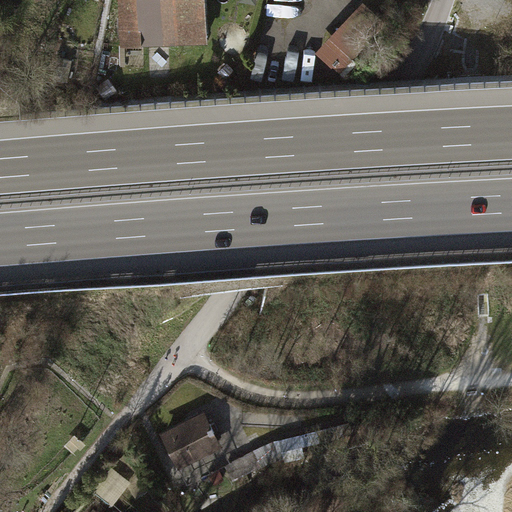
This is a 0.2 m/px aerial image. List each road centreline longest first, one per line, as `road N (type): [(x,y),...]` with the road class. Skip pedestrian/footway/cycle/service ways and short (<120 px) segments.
road 1 (motorway): [(0,240),(511,205)]
road 2 (motorway): [(511,135),(0,168)]
road 3 (track): [(181,353),(252,396),(276,399),(511,381)]
